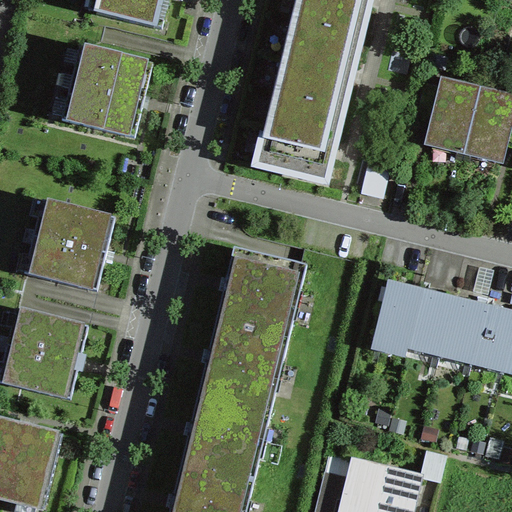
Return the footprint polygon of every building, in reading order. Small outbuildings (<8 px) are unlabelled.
[(91,0),(89,10),(162,28),(169,0),(91,0)] [(328,184),(372,0),(295,0),(254,167),(328,184)] [(153,66),(81,48),(63,120),(136,138),(153,66)] [(480,90),(444,81),(442,88),(432,128),(433,143),(448,142),(449,147),(465,151),(480,90)] [(426,83),(414,127),(432,128),(442,88),(426,83)] [(511,97),(480,90),(465,151),(482,155),(484,151),(497,160),(506,145),(511,120),(511,97)] [(369,168),(364,192),(384,196),(389,173),(369,168)] [(98,292),(116,219),(42,201),(24,274),(98,292)] [(247,511),(308,267),(235,249),(170,511),(247,511)] [(389,342),(392,352),(406,355),(409,346),(422,294),(389,286),(375,339),(389,342)] [(442,349),(453,302),(422,294),(409,346),(420,349),(426,345),(442,349)] [(473,357),(485,310),(453,302),(442,349),(440,354),(453,357),(459,353),(473,357)] [(0,382),(72,400),(89,327),(16,310),(0,376),(0,382)] [(505,365),(511,337),(511,316),(485,310),(473,357),(472,362),(484,365),(491,361),(505,365)] [(0,497),(45,509),(62,436),(0,420),(0,497)] [(429,453),(424,478),(445,482),(450,457),(429,453)] [(377,511),(388,469),(353,461),(349,477),(340,511),(377,511)] [(413,511),(422,477),(388,469),(377,511),(413,511)] [(340,511),(349,477),(328,471),(318,511),(340,511)]
